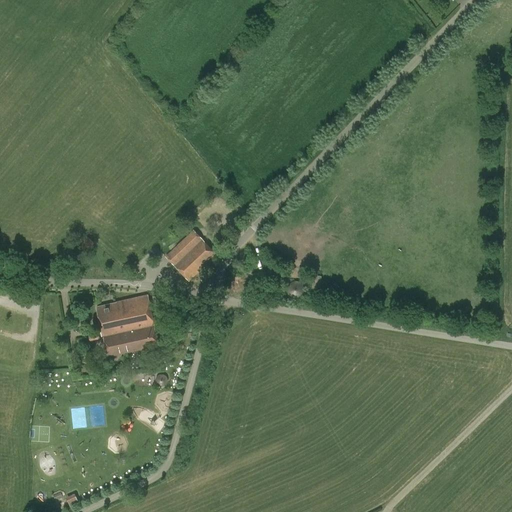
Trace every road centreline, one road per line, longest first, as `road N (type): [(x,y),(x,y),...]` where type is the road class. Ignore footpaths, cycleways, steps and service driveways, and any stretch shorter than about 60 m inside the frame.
road 1 (unclassified): [(212,297),(229,255),(475,0)]
road 2 (unclassified): [(511,347),(212,297)]
road 3 (unclassified): [(81,511),(163,468),(212,297)]
road 4 (unclassified): [(212,297),(0,272)]
